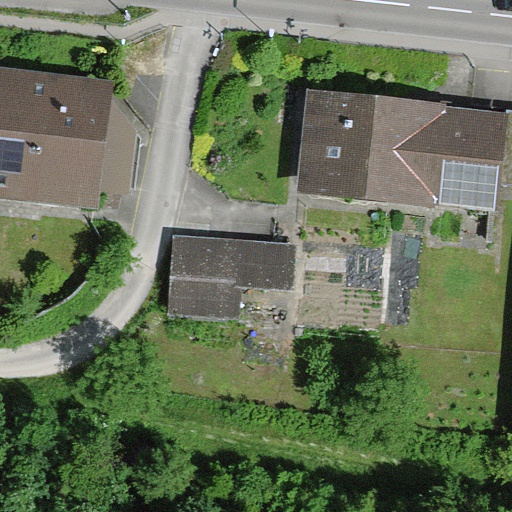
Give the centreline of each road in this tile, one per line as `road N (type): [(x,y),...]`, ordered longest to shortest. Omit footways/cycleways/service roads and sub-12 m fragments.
road 1 (track): [(0,361),(66,353),(97,333),(136,278)]
road 2 (secondary): [(511,18),(342,0)]
